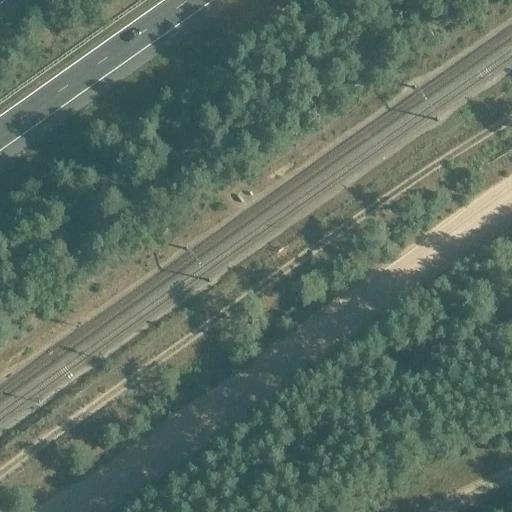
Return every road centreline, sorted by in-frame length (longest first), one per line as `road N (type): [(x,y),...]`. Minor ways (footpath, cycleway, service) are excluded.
road 1 (track): [(0,476),(511,115)]
road 2 (motorway): [(0,137),(195,0)]
